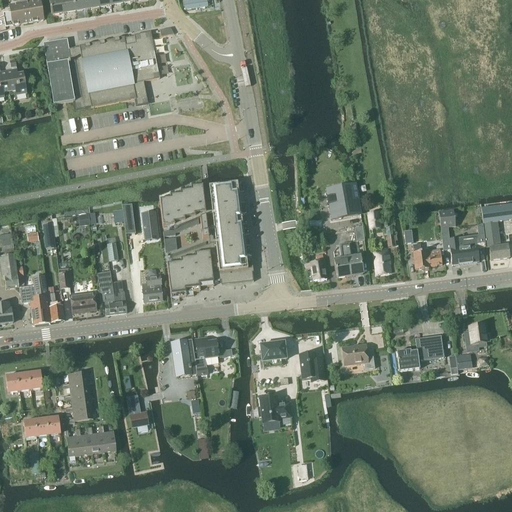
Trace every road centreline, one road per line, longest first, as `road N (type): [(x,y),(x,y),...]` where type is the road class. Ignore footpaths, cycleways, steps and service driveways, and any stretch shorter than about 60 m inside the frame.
road 1 (secondary): [(0,341),(281,305)]
road 2 (tertiary): [(281,305),(239,54)]
road 3 (secondary): [(281,305),(511,276)]
road 4 (residential): [(0,49),(47,32),(171,10)]
